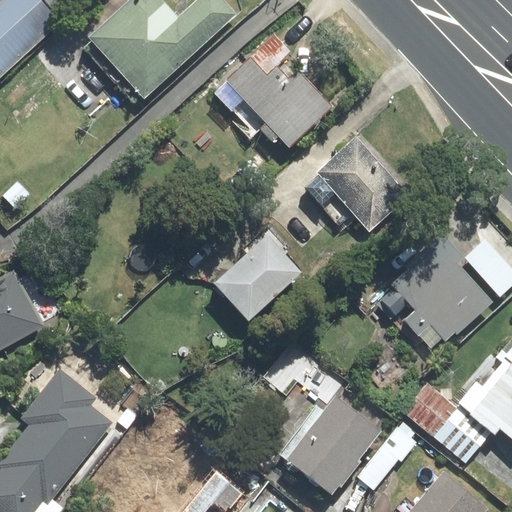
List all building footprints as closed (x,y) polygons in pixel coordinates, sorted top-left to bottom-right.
[(0,0),(0,76),(59,22),(38,0),(0,0)] [(43,0),(54,12),(66,0),(43,0)] [(137,108),(236,17),(221,0),(195,0),(177,17),(160,0),(129,0),(80,46),(137,108)] [(243,103),(289,150),(332,109),(296,73),(288,81),(275,68),(290,54),(274,37),(213,95),(231,114),(243,103)] [(355,138),(315,175),(369,233),(409,197),(355,138)] [(456,337),(491,304),(456,266),(462,260),(440,236),(388,284),(394,290),(381,302),(395,317),(408,305),(414,312),(404,322),(430,350),(441,341),(444,344),(454,335),(456,337)] [(266,238),(212,286),(247,324),(300,275),(266,238)] [(12,272),(0,279),(0,352),(45,326),(12,272)] [(358,360),(382,391),(408,372),(385,340),(358,360)] [(455,408),(427,386),(403,415),(465,465),(490,435),(493,438),(498,431),(511,442),(511,348),(505,356),(501,352),(495,359),(507,369),(487,393),(475,384),(455,408)] [(97,400),(59,371),(20,421),(27,427),(0,462),(0,468),(1,469),(0,469),(0,511),(36,511),(43,504),(48,508),(111,425),(90,409),(97,400)] [(334,399),(285,462),(330,497),(337,488),(340,490),(359,465),(357,463),(379,433),(334,399)] [(397,428),(357,478),(374,492),(398,462),(401,464),(416,444),(397,428)] [(213,468),(176,511),(236,511),(248,497),(213,468)] [(442,474),(409,511),(485,511),(486,511),(442,474)]
